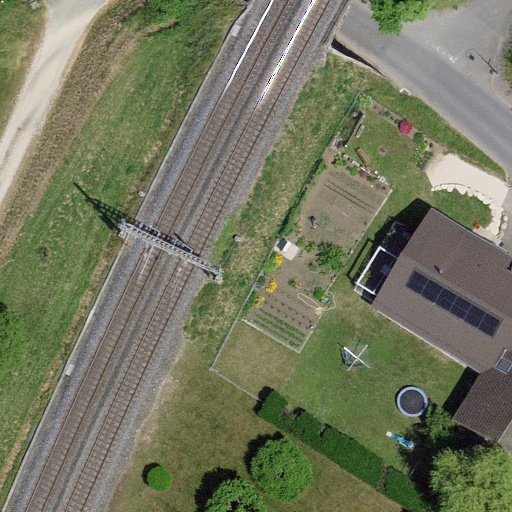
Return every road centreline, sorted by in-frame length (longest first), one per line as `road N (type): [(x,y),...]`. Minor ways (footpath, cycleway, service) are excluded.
road 1 (track): [(0,161),(76,0)]
road 2 (tertiary): [(304,0),(457,80)]
